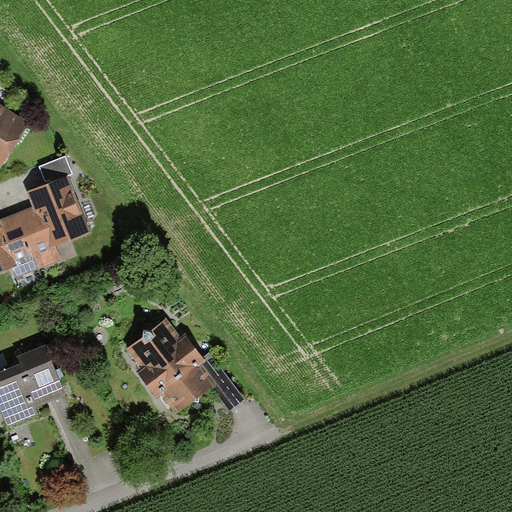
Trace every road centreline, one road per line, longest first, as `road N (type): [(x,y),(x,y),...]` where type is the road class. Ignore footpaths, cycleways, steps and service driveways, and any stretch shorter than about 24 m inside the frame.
road 1 (track): [(277,427),(511,334)]
road 2 (residential): [(78,511),(277,427)]
